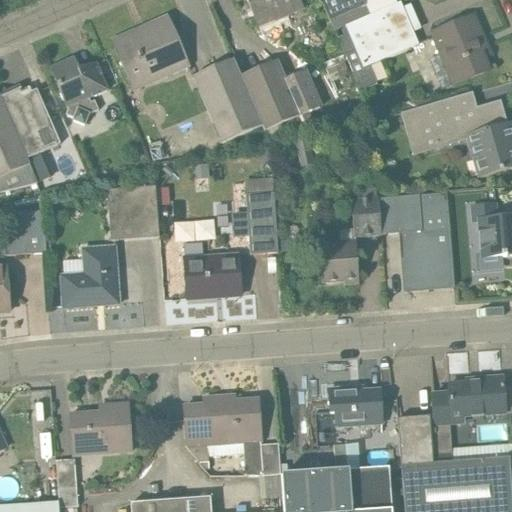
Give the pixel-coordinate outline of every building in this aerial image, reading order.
[(287,17),(302,10),(297,0),(246,0),(257,24),(259,29),(260,28),(262,33),(266,35),(274,31),(277,27),(272,17),(284,11),(287,17)] [(319,0),(330,23),(365,7),(366,6),(363,0),(319,0)] [(402,10),(399,3),(369,17),(346,28),(347,30),(341,32),(344,38),(338,40),(361,93),(377,86),(369,66),(418,44),(413,34),(421,31),(410,6),(402,10)] [(346,28),(369,17),(365,7),(330,23),(334,33),(346,28)] [(441,92),(458,85),(489,72),(475,40),(482,38),(473,17),(432,35),(441,56),(428,61),(441,92)] [(162,78),(188,67),(167,19),(147,28),(148,31),(113,46),(128,81),(158,68),(162,78)] [(341,48),(332,52),(335,59),(344,55),(341,48)] [(79,73),(73,60),(50,70),(67,109),(66,117),(68,122),(74,119),(72,123),(84,128),(89,115),(98,112),(95,102),(90,104),(89,100),(107,92),(96,66),(79,73)] [(263,131),(241,80),(233,61),(193,78),(222,145),(263,131)] [(241,80),(263,131),(264,133),(269,145),(314,126),(309,114),(320,109),(305,75),(284,83),(276,65),(241,80)] [(0,92),(0,97),(27,160),(61,146),(37,91),(32,94),(30,89),(22,92),(20,88),(6,94),(5,90),(0,92)] [(433,106),(405,115),(401,115),(413,158),(468,141),(479,180),(511,170),(511,133),(509,125),(507,125),(500,103),(476,110),(472,94),(433,106)] [(27,160),(0,97),(0,193),(36,184),(29,167),(30,166),(27,160)] [(300,170),(314,167),(309,140),(295,143),(300,170)] [(273,157),(263,148),(253,158),(262,168),(273,157)] [(207,166),(193,167),(194,181),(209,180),(207,166)] [(111,243),(159,239),(156,188),(107,192),(111,243)] [(381,236),(378,200),(377,190),(361,191),(362,201),(351,202),(354,238),(381,236)] [(378,200),(381,236),(401,234),(406,291),(454,287),(449,229),(446,194),(378,200)] [(250,257),(278,255),(274,195),(246,197),(250,257)] [(39,198),(14,204),(16,209),(40,203),(39,198)] [(511,218),(497,220),(495,206),(471,209),(473,224),(479,223),(482,260),(511,256),(511,218)] [(168,207),(158,208),(158,220),(169,220),(168,207)] [(4,258),(46,255),(43,213),(1,216),(4,258)] [(321,284),(344,282),(344,280),(358,279),(356,243),(339,244),(340,248),(323,249),(324,263),(320,263),(321,284)] [(63,310),(119,306),(115,249),(82,251),(84,276),(61,278),(63,310)] [(188,301),(212,300),(211,291),(239,289),(237,257),(203,260),(203,266),(185,267),(188,301)] [(0,306),(8,306),(5,268),(0,268),(0,306)] [(434,426),(463,424),(463,418),(505,415),(502,379),(465,381),(466,386),(448,387),(449,395),(432,396),(434,426)] [(351,393),(351,389),(328,391),(330,415),(335,415),(336,429),(381,426),(379,392),(351,393)] [(245,480),(259,478),(280,477),(278,446),(260,447),(260,443),(261,443),(258,402),(224,404),(224,399),(203,400),(204,408),(183,409),(186,448),(204,471),(209,471),(207,447),(242,444),(245,480)] [(131,453),(128,406),(112,407),(112,414),(70,417),(72,449),(98,448),(99,455),(131,453)] [(429,419),(397,421),(403,511),(511,511),(511,499),(509,459),(433,465),(429,419)] [(335,473),(346,472),(345,447),(334,448),(335,473)] [(58,493),(76,491),(74,462),(56,463),(58,493)] [(391,511),(389,469),(346,472),(335,473),(330,473),(281,477),(283,500),(283,511),(391,511)] [(280,477),(259,478),(261,500),(282,499),(280,477)] [(76,492),(58,493),(59,510),(78,509),(76,492)] [(210,511),(210,499),(130,505),(130,511),(210,511)]
